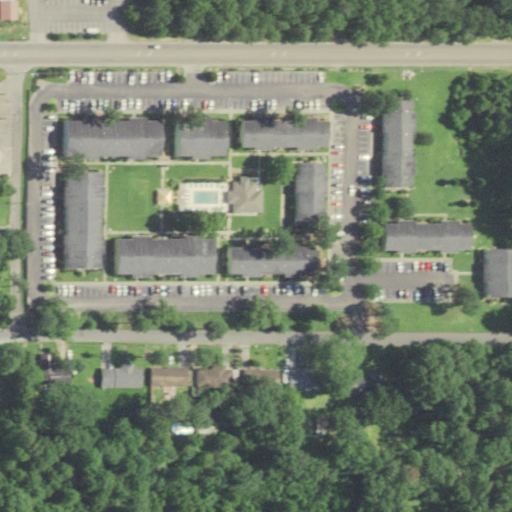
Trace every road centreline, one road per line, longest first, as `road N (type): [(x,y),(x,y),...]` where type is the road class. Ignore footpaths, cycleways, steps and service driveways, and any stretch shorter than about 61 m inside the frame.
road 1 (residential): [(511,340),(0,336)]
road 2 (secondary): [(511,53),(0,53)]
road 3 (residential): [(17,53),(18,337)]
